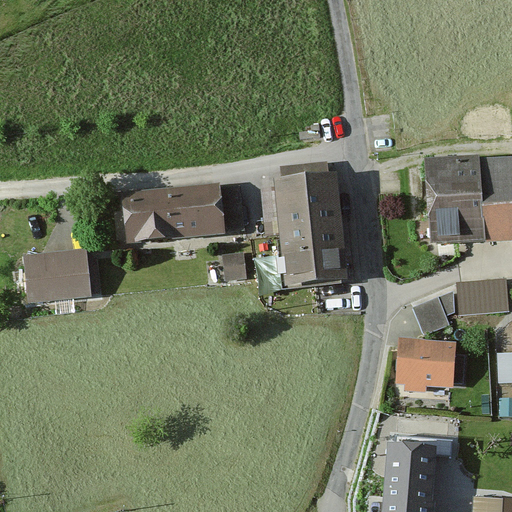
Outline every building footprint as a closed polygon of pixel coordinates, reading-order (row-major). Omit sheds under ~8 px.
[(511,242),(511,157),(485,159),(485,156),(429,159),(434,247),(511,242)] [(339,173),(276,180),(287,284),(350,277),(339,173)] [(227,244),(220,187),(123,199),(130,256),(227,244)] [(243,257),(223,258),(224,277),(244,276),(243,257)] [(30,308),(92,302),(87,258),(25,264),(30,308)] [(455,282),(455,292),(413,311),(424,337),(450,326),(448,321),(456,317),(489,316),(488,281),(455,282)] [(454,343),(398,340),(396,385),(451,388),(454,343)] [(499,385),(511,384),(511,355),(498,356),(499,385)] [(437,511),(441,459),(451,459),(453,439),(393,435),(392,447),(386,447),(382,511),(437,511)] [(500,511),(501,500),(473,500),(473,511),(500,511)]
